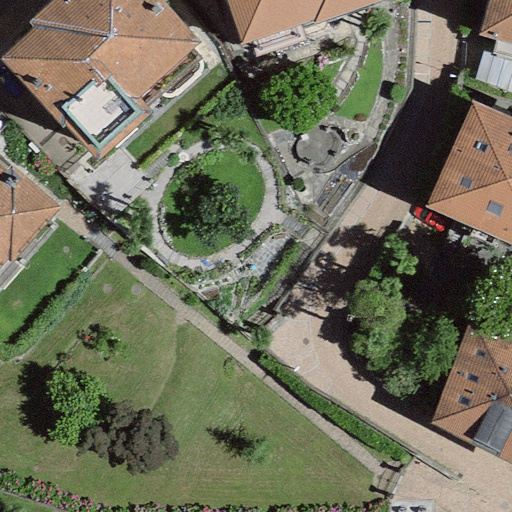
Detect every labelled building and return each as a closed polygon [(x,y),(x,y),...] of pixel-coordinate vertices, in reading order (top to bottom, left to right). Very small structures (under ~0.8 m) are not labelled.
[(31,29),(0,56),(0,61),(60,129),(63,126),(96,162),(149,115),(143,108),(199,59),(190,49),(198,43),(159,0),(50,0),(25,23),(31,29)] [(224,0),(240,46),(377,0),(224,0)] [(511,0),(486,0),(477,36),(493,40),(489,56),(511,62),(511,0)] [(511,117),(469,100),(424,209),(511,245),(511,117)] [(5,172),(0,167),(0,265),(5,260),(11,265),(60,210),(10,167),(5,172)] [(511,336),(469,322),(430,424),(511,464),(511,336)]
